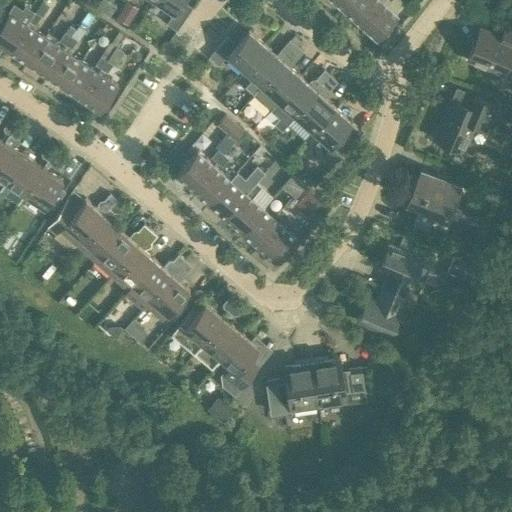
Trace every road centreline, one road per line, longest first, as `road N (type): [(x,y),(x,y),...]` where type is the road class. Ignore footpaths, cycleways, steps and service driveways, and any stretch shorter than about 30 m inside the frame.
road 1 (residential): [(394,69),(394,109),(348,228),(300,289),(265,298),(116,162),(0,83)]
road 2 (track): [(511,391),(434,346),(511,179)]
road 3 (residential): [(394,69),(357,66),(285,0)]
